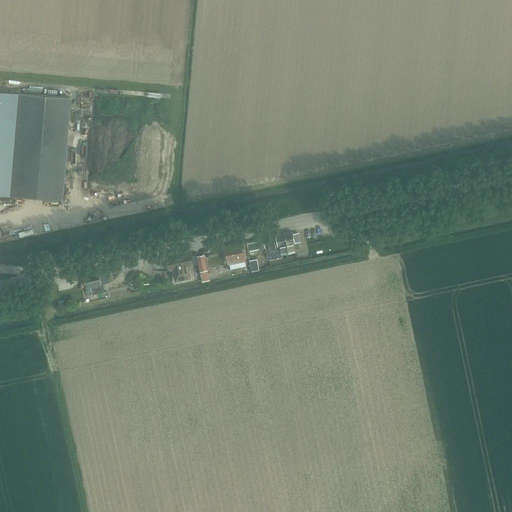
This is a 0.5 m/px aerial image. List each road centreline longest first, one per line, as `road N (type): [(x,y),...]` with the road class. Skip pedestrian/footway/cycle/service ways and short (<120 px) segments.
road 1 (tertiary): [(0,287),(511,177)]
road 2 (track): [(84,511),(40,309)]
